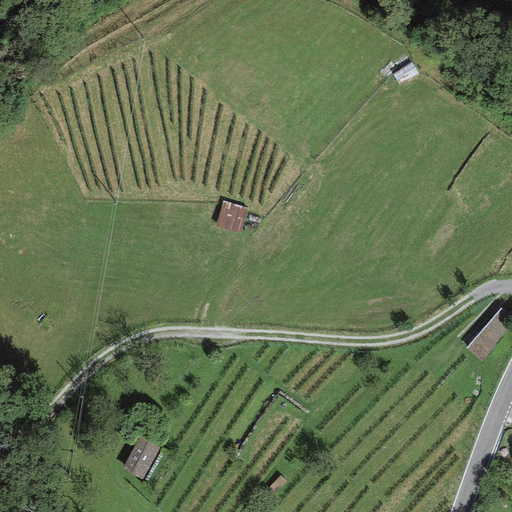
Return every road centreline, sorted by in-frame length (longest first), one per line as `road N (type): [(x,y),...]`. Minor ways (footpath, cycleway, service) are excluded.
road 1 (track): [(0,469),(72,380),(126,339),(174,330),(385,337),(421,328),(473,293),(511,283)]
road 2 (residential): [(459,511),(511,381)]
